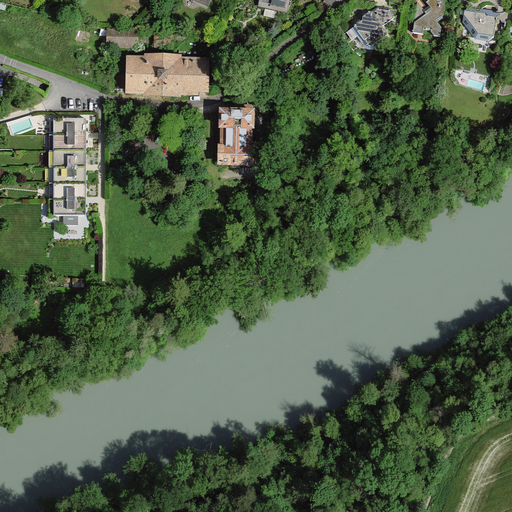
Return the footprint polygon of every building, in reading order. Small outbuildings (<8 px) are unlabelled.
[(265,0),(264,7),(287,12),(289,0),(265,0)] [(436,21),(442,18),(444,2),(430,0),(417,9),(412,33),(440,38),(441,29),(436,21)] [(379,23),(383,27),(396,17),(390,9),(378,7),(370,12),(377,14),(375,23),(379,23)] [(388,35),(383,27),(379,23),(375,23),(377,14),(370,12),(363,18),(362,21),(355,27),(367,44),(369,46),(372,47),(388,35)] [(497,17),(463,12),(477,34),(494,36),(497,17)] [(367,44),(355,27),(352,23),(344,29),(357,47),(357,52),(358,55),(361,56),(364,55),(366,52),(367,44)] [(109,30),(108,46),(137,47),(138,31),(127,30),(109,30)] [(157,46),(171,47),(172,35),(158,35),(157,46)] [(131,61),(130,92),(195,93),(196,62),(131,61)] [(317,98),(314,88),(306,91),(309,100),(317,98)] [(235,112),(222,112),(221,128),(227,128),(226,148),(221,148),(220,164),(252,165),(252,149),(247,149),(248,129),(253,129),(253,113),(251,113),(235,112)] [(87,120),(54,120),(54,136),(87,136),(87,132),(87,120)] [(87,152),(87,136),(54,136),(54,152),(87,152)] [(87,168),(87,152),(54,152),(54,168),(87,168)] [(87,184),(87,168),(54,168),(54,184),(87,184)] [(87,200),(87,184),(54,184),(54,200),(87,200)] [(87,216),(87,200),(54,200),(54,216),(64,216),(79,216),(87,216)] [(79,225),(79,216),(64,216),(64,225),(79,225)]
